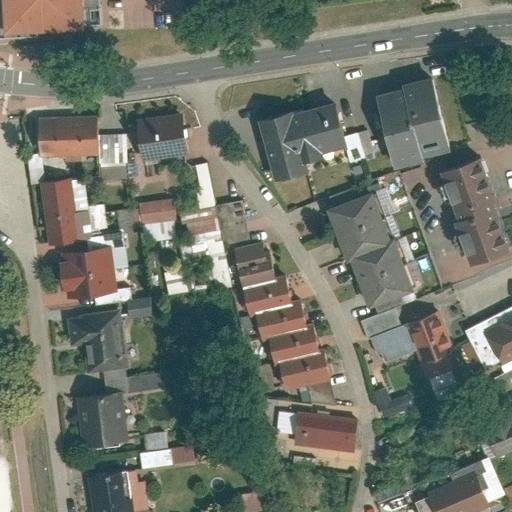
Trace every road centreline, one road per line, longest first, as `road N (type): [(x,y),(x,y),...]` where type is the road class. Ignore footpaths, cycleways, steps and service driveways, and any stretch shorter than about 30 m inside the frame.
road 1 (residential): [(359,511),(371,432),(356,364),(310,265),(231,157),(200,67)]
road 2 (residential): [(68,511),(6,78)]
road 3 (tertiary): [(511,25),(200,67)]
road 4 (tertiary): [(200,67),(93,82),(6,78)]
